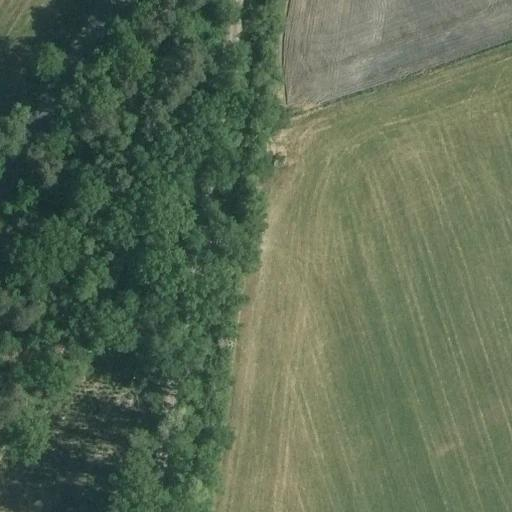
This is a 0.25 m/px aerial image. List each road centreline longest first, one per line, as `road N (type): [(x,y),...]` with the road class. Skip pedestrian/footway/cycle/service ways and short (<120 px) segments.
road 1 (track): [(155,511),(239,0)]
road 2 (tertiary): [(0,180),(111,0)]
